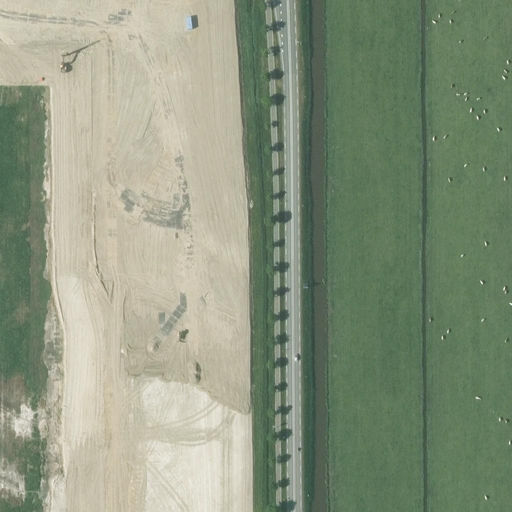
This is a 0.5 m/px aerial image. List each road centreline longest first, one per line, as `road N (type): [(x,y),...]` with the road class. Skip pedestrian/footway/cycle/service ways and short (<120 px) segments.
road 1 (primary): [(294,511),(285,0)]
road 2 (residential): [(101,152),(112,433)]
road 3 (residential): [(0,58),(97,57),(101,152)]
road 4 (residential): [(210,150),(206,0)]
